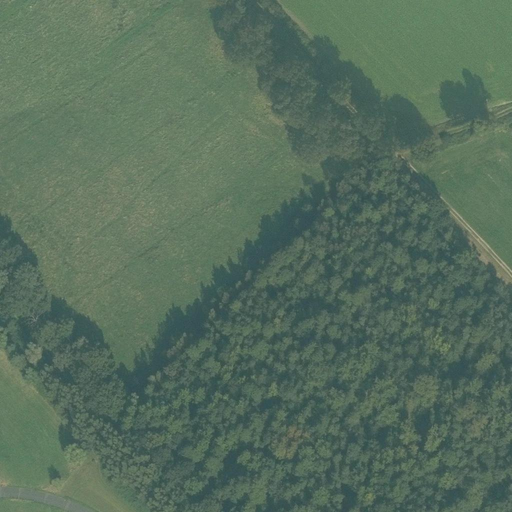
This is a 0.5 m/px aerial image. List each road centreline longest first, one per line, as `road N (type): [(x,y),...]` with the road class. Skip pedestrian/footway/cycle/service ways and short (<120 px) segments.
road 1 (track): [(103,437),(392,151)]
road 2 (track): [(392,151),(251,0)]
road 3 (track): [(0,275),(117,419)]
road 4 (track): [(392,151),(511,277)]
road 5 (track): [(511,108),(392,151)]
